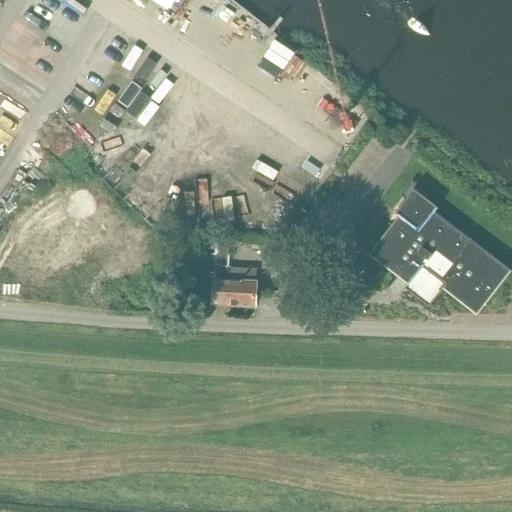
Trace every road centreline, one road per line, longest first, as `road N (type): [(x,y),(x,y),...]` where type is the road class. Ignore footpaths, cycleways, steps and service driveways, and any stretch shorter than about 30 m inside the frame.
road 1 (unclassified): [(511,336),(0,310)]
road 2 (unknown): [(100,0),(317,139)]
road 3 (unknown): [(112,7),(0,182)]
road 4 (unknown): [(343,329),(349,221),(377,176)]
